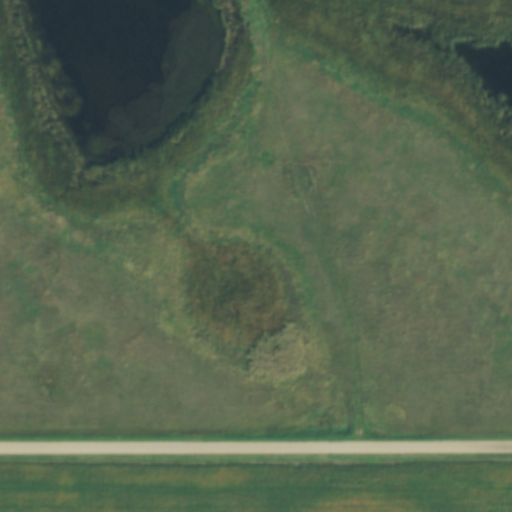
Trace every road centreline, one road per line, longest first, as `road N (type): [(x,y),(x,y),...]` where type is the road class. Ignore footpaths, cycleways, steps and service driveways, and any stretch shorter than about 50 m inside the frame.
road 1 (residential): [(0,447),(511,446)]
road 2 (track): [(364,447),(360,351),(259,0)]
